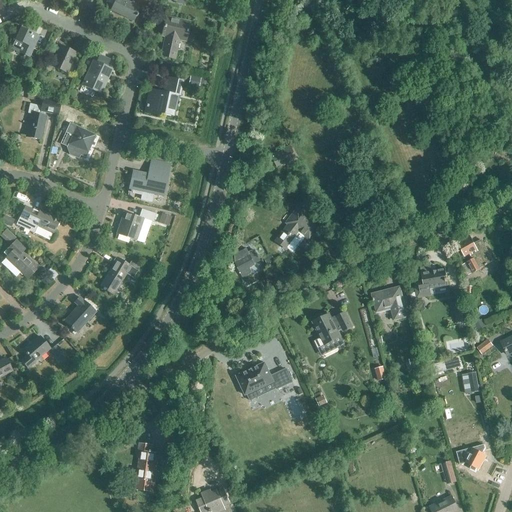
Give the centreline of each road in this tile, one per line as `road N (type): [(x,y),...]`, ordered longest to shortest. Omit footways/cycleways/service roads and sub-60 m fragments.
road 1 (residential): [(0,473),(118,386),(153,388),(511,182)]
road 2 (residential): [(0,15),(23,7),(134,59),(120,136)]
road 3 (residential): [(104,208),(76,271),(0,335)]
